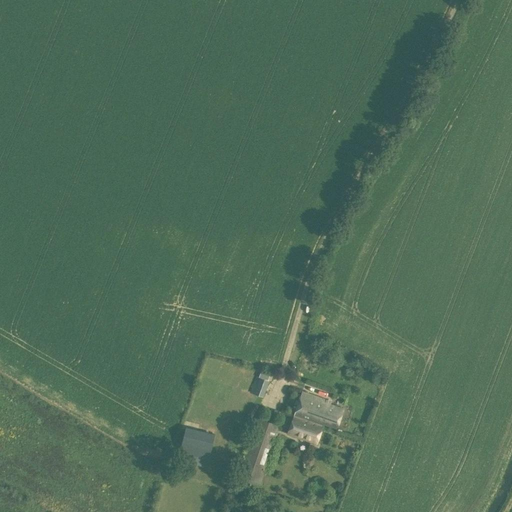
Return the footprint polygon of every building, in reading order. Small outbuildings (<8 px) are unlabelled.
[(259,377),(256,376),(250,392),(263,397),(269,380),(268,380),(270,374),(261,371),(259,377)] [(303,391),(295,414),(323,424),(335,428),(342,409),(330,404),(331,401),(303,391)] [(317,443),(323,424),(295,414),(288,433),(317,443)] [(237,477),(263,486),(268,472),(265,470),(280,426),(257,418),(237,477)] [(215,434),(186,428),(180,452),(209,459),(215,434)]
